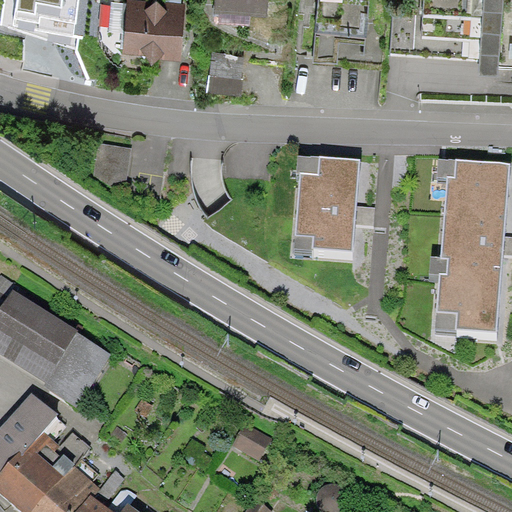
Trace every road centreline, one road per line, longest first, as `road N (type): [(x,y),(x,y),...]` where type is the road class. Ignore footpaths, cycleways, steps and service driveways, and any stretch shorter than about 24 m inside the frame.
road 1 (primary): [(0,159),(296,344),(511,463)]
road 2 (residential): [(511,132),(144,119),(0,89)]
road 3 (unknown): [(184,511),(71,415)]
